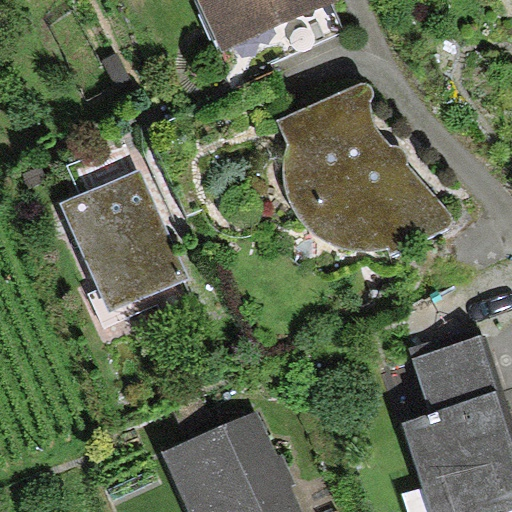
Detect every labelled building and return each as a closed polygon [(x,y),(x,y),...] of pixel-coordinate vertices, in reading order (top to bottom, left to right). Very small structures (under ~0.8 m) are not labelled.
[(336,0),(200,0),(223,51),(336,0)] [(356,87),(281,122),(289,145),(284,161),(285,185),(293,208),(304,222),(319,236),(338,246),(359,249),(392,247),(419,240),(445,227),(452,220),(451,215),(408,164),(409,156),(405,149),(397,145),(390,146),(377,134),(369,115),(374,90),(369,85),(356,87)] [(139,169),(63,203),(111,309),(187,274),(139,169)] [(511,511),(511,430),(502,403),(480,338),(410,362),(429,415),(399,425),(429,511),(511,511)] [(304,511),(288,474),(262,415),(166,458),(189,511),(304,511)]
